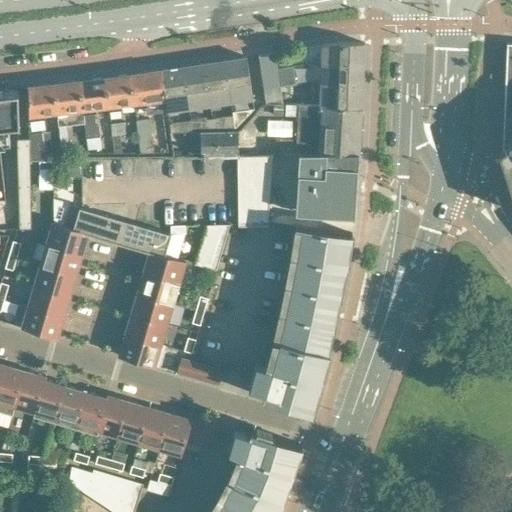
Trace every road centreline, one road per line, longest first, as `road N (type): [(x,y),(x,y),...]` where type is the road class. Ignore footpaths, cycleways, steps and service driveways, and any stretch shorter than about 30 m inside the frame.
road 1 (residential): [(88,362),(346,440)]
road 2 (tertiary): [(406,125),(381,333)]
road 3 (residential): [(0,71),(107,60),(131,48),(160,13)]
road 4 (tertiary): [(381,333),(399,313),(431,230),(444,168)]
road 5 (tertiary): [(444,168),(442,0)]
road 6 (secondary): [(0,36),(160,13)]
road 7 (tertiary): [(404,0),(406,125)]
